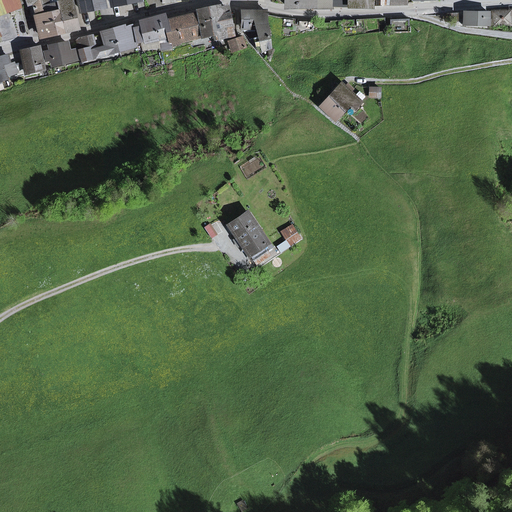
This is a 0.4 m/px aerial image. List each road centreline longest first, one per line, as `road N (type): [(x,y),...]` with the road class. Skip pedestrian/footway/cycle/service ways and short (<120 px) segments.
road 1 (residential): [(511,4),(314,16),(219,0)]
road 2 (residential): [(208,0),(0,52)]
